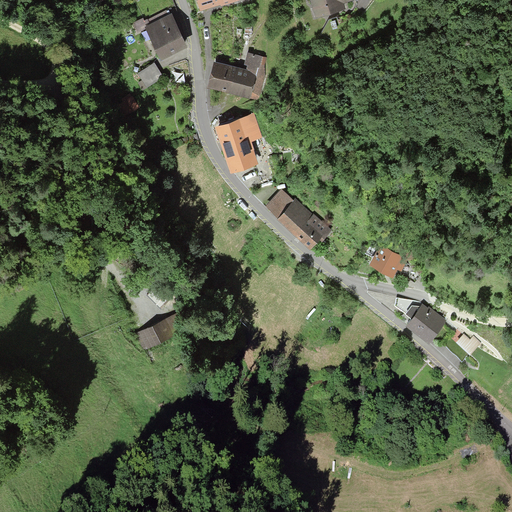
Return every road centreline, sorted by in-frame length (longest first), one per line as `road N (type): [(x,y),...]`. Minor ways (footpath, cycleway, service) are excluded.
road 1 (residential): [(506,427),(230,177),(201,116),(181,0)]
road 2 (track): [(353,289),(363,282),(417,294),(465,317),(511,322)]
road 3 (track): [(0,17),(58,52),(55,75),(42,87),(0,91)]
